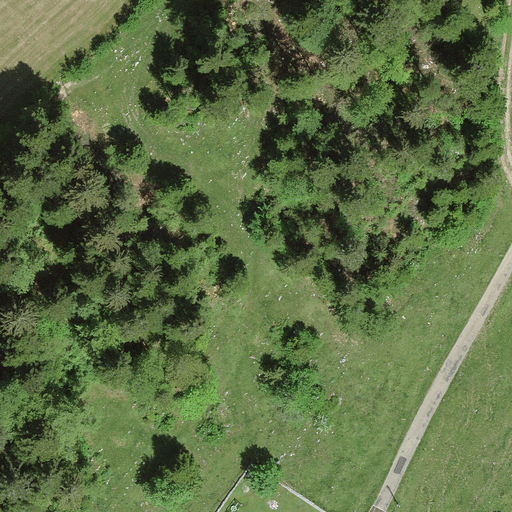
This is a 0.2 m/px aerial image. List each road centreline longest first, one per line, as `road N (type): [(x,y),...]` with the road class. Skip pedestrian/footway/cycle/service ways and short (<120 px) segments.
road 1 (unclassified): [(375,511),(511,253)]
road 2 (track): [(511,34),(505,156),(511,169)]
